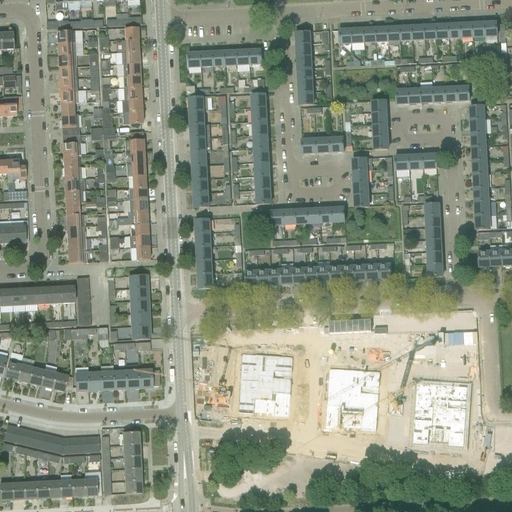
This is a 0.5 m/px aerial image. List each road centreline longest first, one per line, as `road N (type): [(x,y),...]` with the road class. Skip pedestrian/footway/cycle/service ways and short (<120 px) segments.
road 1 (residential): [(0,271),(32,270),(42,254),(31,26),(27,15),(0,11)]
road 2 (tertiary): [(175,314),(161,20)]
road 3 (unclassified): [(435,471),(181,429)]
road 4 (residential): [(282,13),(511,4)]
road 5 (residential): [(180,416),(54,419),(0,405)]
road 6 (residential): [(457,299),(450,140)]
road 7 (residential): [(288,168),(282,13)]
road 8 (residential): [(310,308),(457,299)]
road 9 (residential): [(175,314),(310,308)]
road 10 (unclassified): [(511,417),(497,416),(491,406),(485,299)]
road 11 (residential): [(288,168),(340,167),(341,195),(290,196)]
road 12 (residential): [(161,20),(282,13)]
